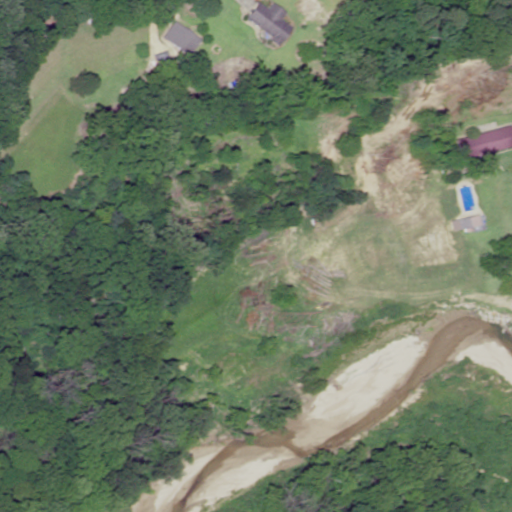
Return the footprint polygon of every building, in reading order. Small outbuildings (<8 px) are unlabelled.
[(281,13),(267,4),(263,9),(252,2),(240,21),(276,44),(287,27),(276,20),(281,13)] [(159,38),(184,57),(196,42),(171,22),(159,38)] [(149,55),(157,78),(168,75),(160,51),(149,55)] [(452,140),(457,160),(511,147),(511,146),(507,127),(452,140)] [(477,225),(474,215),(455,220),(457,230),(477,225)]
